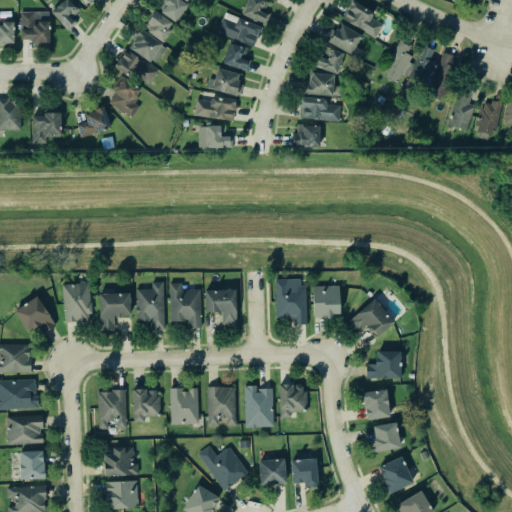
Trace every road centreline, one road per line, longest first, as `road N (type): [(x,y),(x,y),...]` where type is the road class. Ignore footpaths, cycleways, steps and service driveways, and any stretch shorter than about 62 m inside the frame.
road 1 (residential): [(67,364),(327,357)]
road 2 (residential): [(327,357),(329,411),(359,511)]
road 3 (residential): [(266,140),(291,50),(319,0)]
road 4 (residential): [(73,511),(67,364)]
